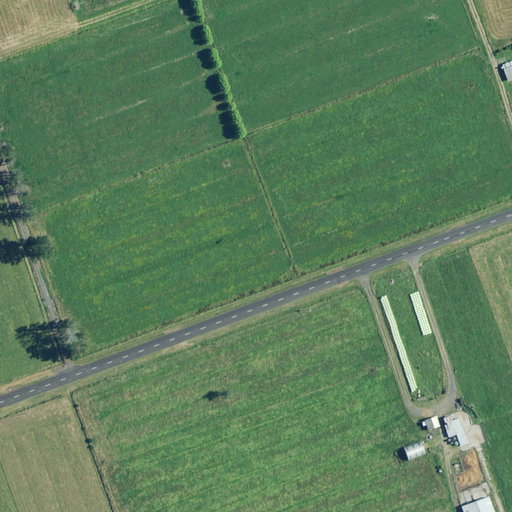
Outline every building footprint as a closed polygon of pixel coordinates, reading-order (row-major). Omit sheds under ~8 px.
[(511,79),(511,60),(500,65),(506,81),(511,79)] [(451,421),(448,415),(441,418),(448,437),(455,434),(459,446),(467,443),(458,418),(451,421)] [(438,426),(435,416),(423,420),(426,430),(438,426)] [(424,454),(419,441),(402,447),(407,460),(424,454)] [(493,511),(487,496),(460,507),(462,511),(493,511)]
